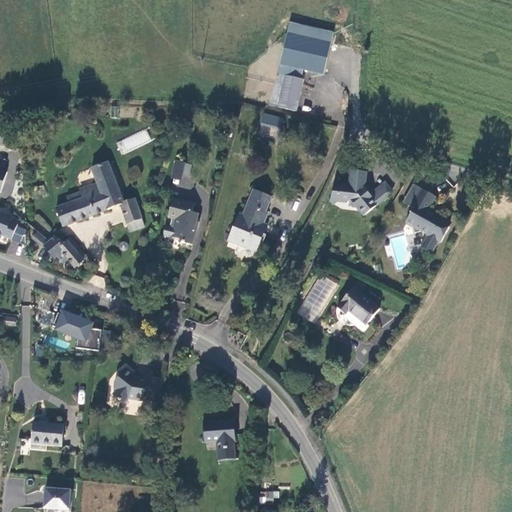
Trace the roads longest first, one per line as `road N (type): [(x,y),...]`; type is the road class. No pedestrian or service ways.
road 1 (tertiary): [(337,511),(278,406),(223,356),(0,263)]
road 2 (unclassified): [(511,179),(353,125)]
road 3 (unknown): [(210,349),(304,215)]
